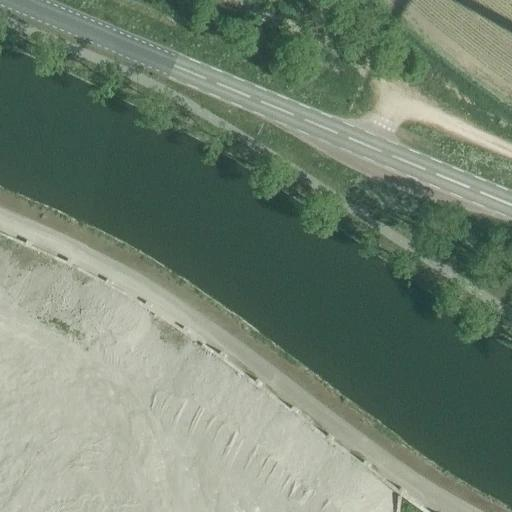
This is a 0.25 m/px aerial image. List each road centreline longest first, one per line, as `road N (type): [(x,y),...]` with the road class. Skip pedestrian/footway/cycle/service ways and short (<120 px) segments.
road 1 (tertiary): [(511,205),(13,0)]
road 2 (track): [(511,145),(397,103)]
